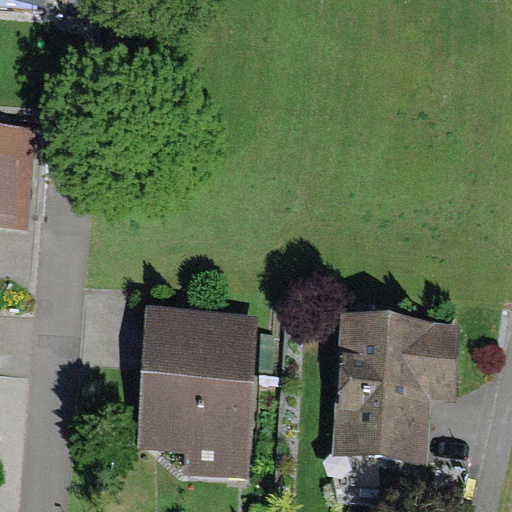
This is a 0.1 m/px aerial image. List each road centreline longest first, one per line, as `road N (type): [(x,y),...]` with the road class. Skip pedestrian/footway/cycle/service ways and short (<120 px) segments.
road 1 (residential): [(72,147),(44,511)]
road 2 (residential): [(485,511),(511,373)]
